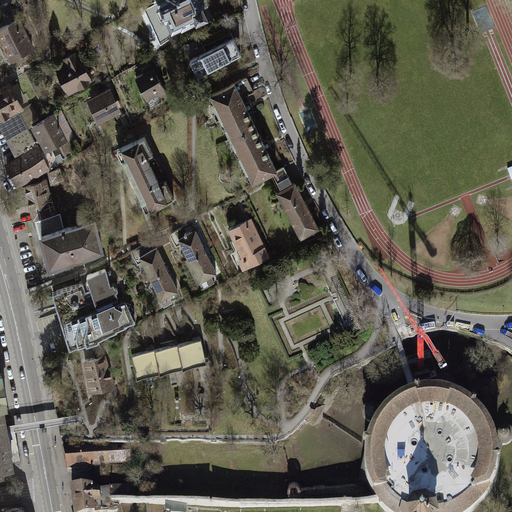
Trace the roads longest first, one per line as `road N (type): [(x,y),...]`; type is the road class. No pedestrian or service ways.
road 1 (residential): [(419,316),(381,293),(342,245),(298,151),(256,0)]
road 2 (primary): [(48,488),(0,262)]
